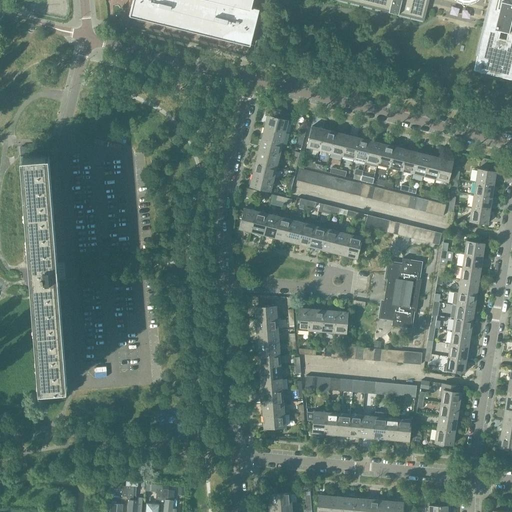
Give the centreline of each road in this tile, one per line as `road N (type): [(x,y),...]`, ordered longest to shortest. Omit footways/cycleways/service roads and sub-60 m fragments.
road 1 (unclassified): [(511,143),(251,80)]
road 2 (residential): [(472,476),(511,233)]
road 3 (residential): [(472,476),(238,457)]
road 4 (unclassified): [(251,80),(88,38),(85,0)]
road 5 (residential): [(220,280),(223,220),(251,80)]
road 6 (residential): [(238,457),(220,280)]
road 7 (residential): [(326,287),(327,274),(338,270),(348,274),(345,290),(220,280)]
